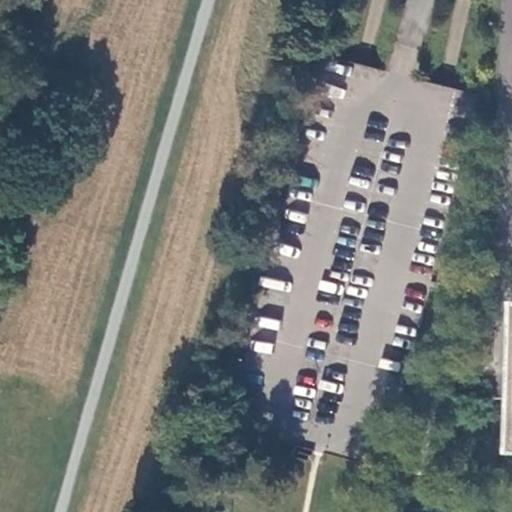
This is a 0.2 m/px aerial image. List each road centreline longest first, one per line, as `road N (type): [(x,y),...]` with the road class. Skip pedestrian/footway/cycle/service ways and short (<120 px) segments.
road 1 (residential): [(511,13),(505,221)]
road 2 (residential): [(505,221),(500,399)]
